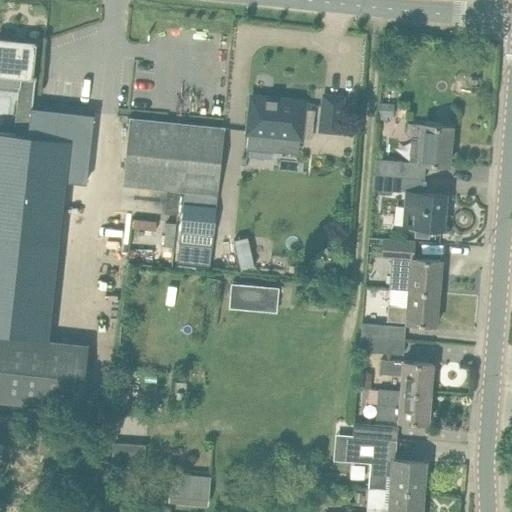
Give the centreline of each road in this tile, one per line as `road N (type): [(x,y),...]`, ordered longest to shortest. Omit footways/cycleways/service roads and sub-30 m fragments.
road 1 (secondary): [(489,407),(511,131)]
road 2 (tertiary): [(304,0),(511,13)]
